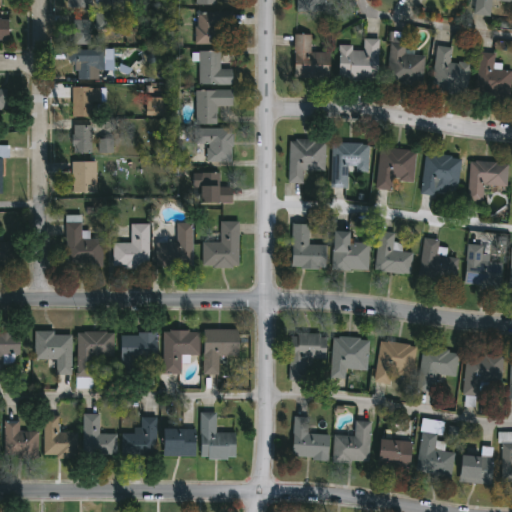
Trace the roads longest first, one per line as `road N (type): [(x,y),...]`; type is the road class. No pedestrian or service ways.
road 1 (residential): [(0,300),(324,300),(511,322)]
road 2 (residential): [(259,511),(270,300),(268,0)]
road 3 (residential): [(0,493),(262,493),(419,511)]
road 4 (residential): [(42,299),(48,171),(40,0)]
road 5 (residential): [(269,112),(397,118),(511,137)]
